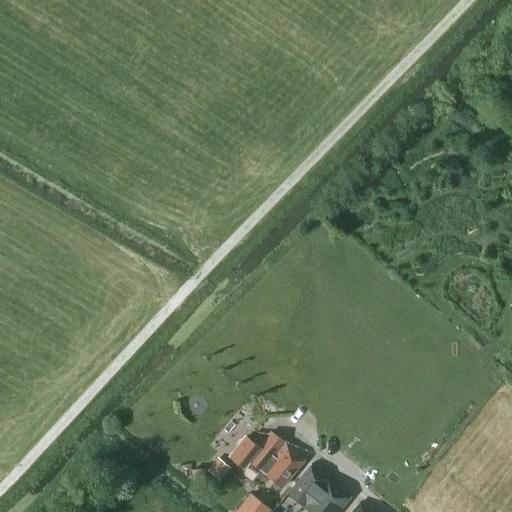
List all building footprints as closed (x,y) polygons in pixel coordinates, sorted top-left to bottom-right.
[(249,462),(280,487),(302,459),(270,433),(260,445),(246,433),(227,455),(244,469),(249,462)] [(225,454),(215,465),(227,475),(236,464),(225,454)] [(311,511),(336,511),(349,497),(334,484),(310,466),(288,493),(303,505),(311,511)] [(204,469),(192,469),(192,480),(205,480),(204,469)] [(266,506),(253,495),(239,511),(268,511),(269,511),(265,508),(266,506)] [(369,511),(359,503),(351,511),(369,511)]
